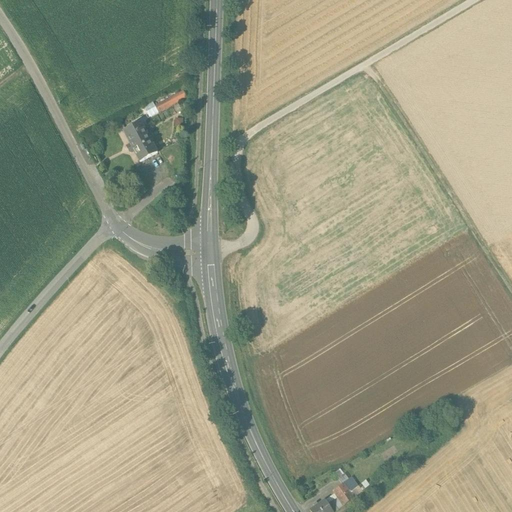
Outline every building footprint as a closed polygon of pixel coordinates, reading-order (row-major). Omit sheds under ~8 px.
[(187,90),(155,107),(158,113),(190,96),(187,90)] [(141,124),(124,133),(141,163),(158,154),(141,124)] [(178,146),(164,148),(166,159),(179,156),(178,146)] [(344,484),(333,492),(344,507),(358,496),(356,493),(352,496),(344,484)] [(327,506),(324,501),(310,511),(331,511),(329,508),(331,507),(330,504),(327,506)]
